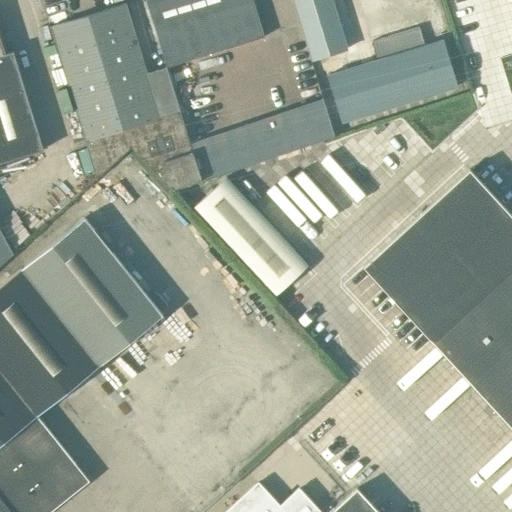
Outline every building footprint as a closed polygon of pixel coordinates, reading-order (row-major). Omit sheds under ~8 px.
[(146,0),(167,65),(265,34),(254,0),(146,0)] [(298,0),(317,58),(351,47),(336,0),(298,0)] [(51,25),(86,140),(163,117),(148,70),(127,2),(51,25)] [(373,40),(379,60),(425,45),(420,26),(373,40)] [(0,162),(44,148),(13,50),(5,52),(0,35),(0,162)] [(425,45),(379,60),(331,74),(344,119),(458,85),(444,40),(425,45)] [(202,180),(191,144),(167,65),(148,70),(163,117),(86,140),(98,180),(134,149),(172,190),(202,180)] [(191,144),(202,180),(336,135),(325,99),(191,144)] [(262,188),(292,224),(304,214),(311,223),(359,185),(325,144),(298,166),(295,162),(262,188)] [(511,427),(511,224),(467,175),(366,269),(511,427)] [(195,206),(276,294),(307,264),(226,176),(195,206)] [(0,287),(0,511),(55,511),(87,487),(35,420),(167,317),(87,218),(0,287)] [(0,266),(14,254),(0,226),(0,266)] [(320,511),(321,511),(299,487),(279,505),(257,481),(223,511),(320,511)] [(380,511),(356,485),(327,511),(380,511)]
